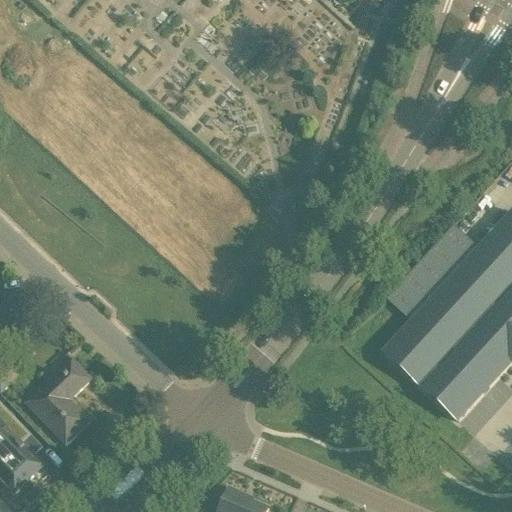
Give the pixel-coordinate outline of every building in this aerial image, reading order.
[(410,325),(383,354),(458,424),(511,365),(511,214),(479,250),(410,325)] [(453,225),(388,300),(410,320),(476,245),(453,225)] [(0,333),(13,321),(2,308),(1,309),(0,307),(0,333)] [(48,384),(26,405),(30,409),(52,431),(57,426),(68,437),(62,442),(67,446),(90,423),(69,402),(91,381),(71,361),(59,373),(64,377),(53,388),(48,384)] [(0,404),(0,477),(15,494),(33,477),(28,472),(37,464),(14,440),(24,430),(0,404)] [(267,511),(268,511),(244,501),(245,498),(228,491),(219,511),(267,511)]
